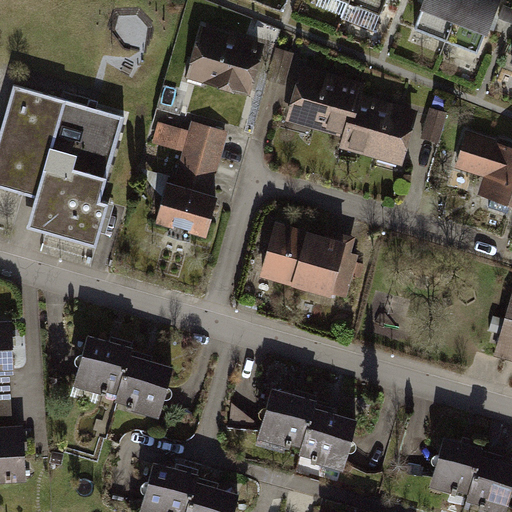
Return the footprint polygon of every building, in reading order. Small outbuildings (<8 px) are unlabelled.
[(386,0),(349,0),(349,2),(381,14),(386,0)] [(462,0),(425,0),(415,28),(447,40),(462,0)] [(498,0),(462,0),(447,40),(479,53),(498,0)] [(203,30),(192,74),(248,89),(260,45),(203,30)] [(305,70),(292,117),(348,132),(358,96),(361,86),(305,70)] [(124,117),(17,85),(0,140),(0,182),(36,193),(27,223),(97,244),(109,203),(99,200),(124,117)] [(415,112),(358,96),(348,132),(345,144),(402,160),(415,112)] [(193,133),(160,123),(155,141),(188,150),(219,158),(226,132),(195,123),(193,133)] [(511,148),(468,134),(458,164),(496,177),(490,195),(511,201),(511,148)] [(169,182),(158,220),(172,224),(166,234),(178,238),(190,240),(190,230),(207,234),(216,201),(208,195),(219,158),(188,150),(177,185),(169,182)] [(277,224),(263,272),(346,297),(358,257),(349,255),(351,246),(277,224)] [(511,300),(497,352),(511,356),(511,300)] [(13,369),(10,323),(0,324),(0,400),(10,400),(7,369),(13,369)] [(89,337),(78,377),(121,389),(130,356),(132,349),(89,337)] [(121,389),(119,396),(163,408),(174,368),(130,356),(121,389)] [(274,391),(263,430),(306,442),(315,410),(317,403),(274,391)] [(10,400),(0,400),(0,478),(25,477),(22,428),(11,429),(10,400)] [(306,442),(304,450),(348,462),(359,422),(315,410),(306,442)] [(445,441),(434,481),(473,491),(482,459),(484,451),(445,441)] [(473,491),(471,499),(509,509),(511,496),(511,466),(482,459),(473,491)] [(155,466),(145,505),(168,511),(189,511),(197,485),(199,478),(155,466)] [(189,511),(236,511),(240,497),(197,485),(189,511)]
